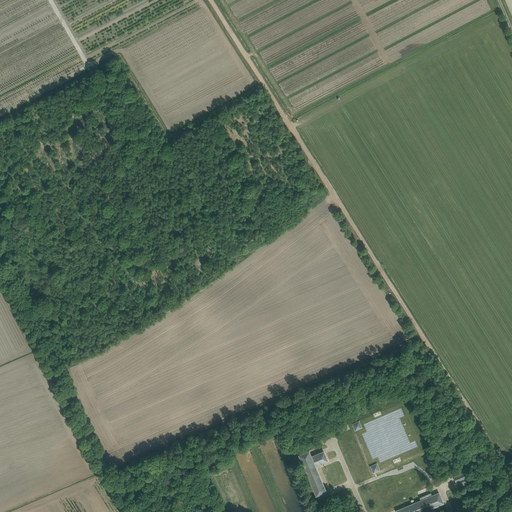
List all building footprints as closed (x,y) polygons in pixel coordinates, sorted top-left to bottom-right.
[(355,430),(362,428),(359,421),(353,424),(355,430)] [(312,456),(309,450),(299,455),(316,495),(326,491),(316,466),(328,461),(324,451),(312,456)] [(373,473),(380,470),(377,464),(371,466),(373,473)] [(458,486),(469,481),(465,473),(454,477),(458,486)] [(432,496),(431,493),(420,497),(421,500),(397,511),(422,511),(443,503),(439,493),(432,496)]
